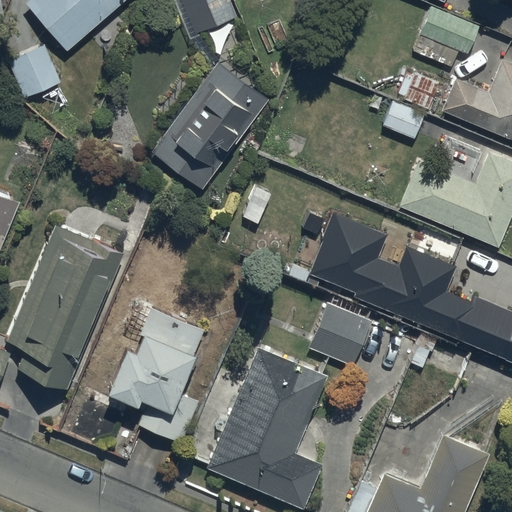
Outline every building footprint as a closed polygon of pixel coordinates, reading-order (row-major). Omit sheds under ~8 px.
[(28,0),(25,3),(67,51),(125,0),(28,0)] [(229,0),(182,0),(198,37),(238,20),(229,0)] [(458,51),(467,54),(479,26),(431,6),(413,51),(452,67),(458,51)] [(45,45),(8,60),(23,98),(61,82),(45,45)] [(455,78),(442,111),(511,140),(511,63),(501,59),(488,92),(455,78)] [(269,100),(218,62),(151,152),(202,190),(269,100)] [(403,99),(428,109),(439,82),(414,72),(403,99)] [(382,126),(414,139),(425,114),(393,101),(382,126)] [(399,206),(498,247),(511,213),(511,162),(488,152),(475,184),(418,160),(399,206)] [(256,188),(243,217),(257,223),(270,194),(256,188)] [(0,249),(19,202),(0,194),(0,249)] [(354,297),(511,361),(511,310),(473,295),(470,302),(445,292),(456,267),(406,246),(398,266),(377,258),(387,235),(334,213),(309,274),(356,293),(354,297)] [(18,369),(68,389),(124,254),(55,225),(7,341),(26,349),(18,369)] [(329,302),(309,348),(352,366),(372,320),(329,302)] [(127,351),(108,396),(139,408),(141,402),(147,405),(139,425),(182,443),(199,402),(181,395),(197,357),(194,356),(204,330),(151,308),(140,334),(144,336),(136,355),(127,351)] [(207,469),(303,509),(322,465),(295,454),(328,377),(258,347),(207,469)] [(0,378),(11,353),(0,348),(0,378)] [(384,474),(367,511),(463,511),(488,455),(443,436),(420,490),(384,474)]
